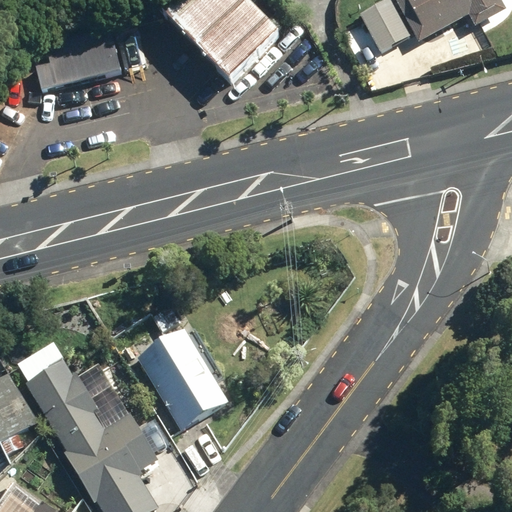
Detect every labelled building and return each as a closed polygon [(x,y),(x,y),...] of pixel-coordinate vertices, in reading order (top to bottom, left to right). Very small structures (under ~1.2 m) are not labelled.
[(274,41),(233,0),(183,0),(157,27),(223,92),(274,41)] [(504,0),(394,0),(390,3),(419,52),(464,26),(469,34),(510,9),(504,0)] [(358,21),(378,58),(407,42),(387,5),(358,21)] [(27,51),(38,96),(121,74),(110,30),(27,51)] [(147,367),(189,439),(238,411),(195,339),(147,367)] [(31,393),(72,460),(68,463),(95,508),(100,505),(103,511),(164,511),(144,479),(163,468),(136,423),(117,434),(77,367),(31,393)] [(0,447),(35,429),(9,379),(0,383),(0,447)]
